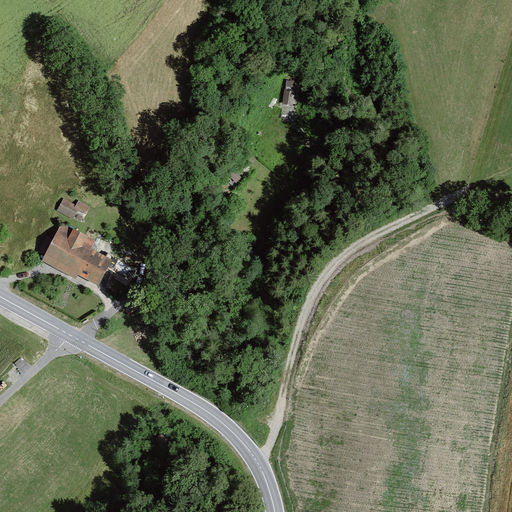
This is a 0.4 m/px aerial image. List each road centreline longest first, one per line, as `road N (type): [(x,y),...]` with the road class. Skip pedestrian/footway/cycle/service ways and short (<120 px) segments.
road 1 (track): [(286,362),(305,301),(337,255),(419,215),(447,217),(422,317),(397,511)]
road 2 (secondary): [(0,298),(206,412),(251,453),(275,511)]
road 3 (track): [(256,462),(276,434),(286,362),(254,224),(288,168),(282,135)]
